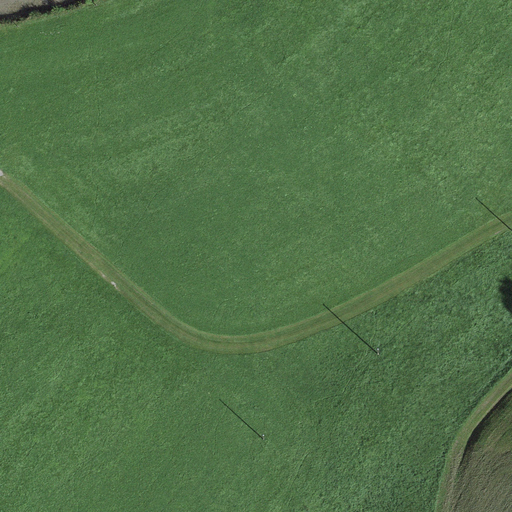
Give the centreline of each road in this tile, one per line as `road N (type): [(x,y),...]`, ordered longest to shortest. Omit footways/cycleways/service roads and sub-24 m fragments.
road 1 (track): [(0,178),(175,325),(223,345),(294,336),(511,220)]
road 2 (track): [(443,511),(466,432),(511,378)]
